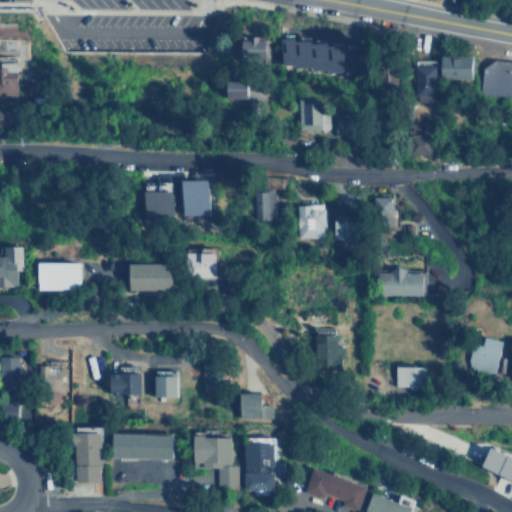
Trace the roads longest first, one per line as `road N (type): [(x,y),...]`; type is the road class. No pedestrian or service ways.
road 1 (residential): [(511,166),(0,150)]
road 2 (residential): [(0,330),(216,327),(334,425)]
road 3 (residential): [(334,425),(363,447),(508,511)]
road 4 (primary): [(511,33),(335,0)]
road 5 (residential): [(511,417),(430,409),(334,425)]
road 6 (residential): [(163,511),(98,503),(14,510)]
